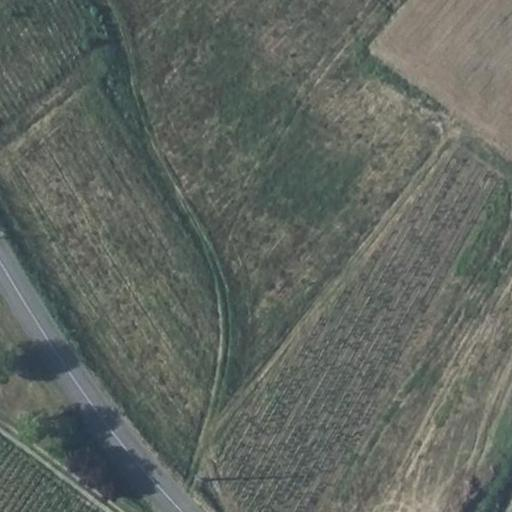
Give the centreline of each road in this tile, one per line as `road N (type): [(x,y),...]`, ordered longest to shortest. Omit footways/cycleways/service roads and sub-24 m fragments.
road 1 (track): [(180,506),(208,413),(226,303),(137,105),(123,20),(108,0)]
road 2 (secondary): [(0,262),(82,391),(184,511)]
road 3 (track): [(113,511),(0,433)]
